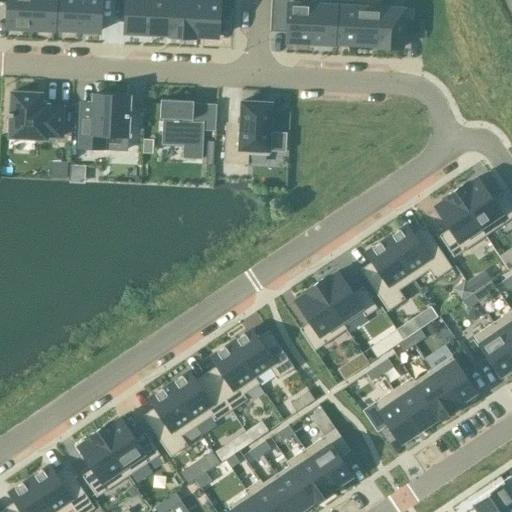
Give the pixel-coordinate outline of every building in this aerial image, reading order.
[(30,30),(31,0),(7,0),(6,28),(30,30)] [(52,30),(53,0),(31,0),(30,30),(54,31),(54,30),(52,30)] [(75,31),(76,0),(53,0),(52,30),(54,30),(75,31)] [(99,32),(100,0),(76,0),(75,31),(99,32)] [(148,34),(149,0),(125,0),(124,33),(148,34)] [(171,35),(172,0),(149,0),(148,34),(170,35),(171,35)] [(193,37),(195,0),(172,0),(171,35),(170,35),(170,37),(194,38),(194,37),(193,37)] [(217,38),(219,0),(195,0),(193,37),(194,37),(217,38)] [(309,44),(311,8),(311,0),(287,0),(286,42),(309,44)] [(332,44),(334,0),(336,1),(335,0),(311,0),(311,8),(309,44),(333,45),(333,44),(332,44)] [(355,45),(357,8),(357,6),(357,2),(356,2),(336,1),(334,0),(332,44),(333,44),(355,45)] [(378,46),(380,8),(381,8),(381,0),(356,0),(356,2),(357,2),(357,6),(357,8),(355,45),(377,46),(378,46)] [(221,6),(220,22),(232,22),(233,6),(221,6)] [(402,48),(404,9),(381,8),(380,8),(378,46),(377,46),(377,47),(402,48)] [(61,137),(62,107),(48,107),(48,105),(40,104),(41,94),(11,92),(10,118),(5,118),(5,133),(9,133),(9,137),(46,139),(46,137),(61,137)] [(127,136),(129,96),(93,94),(92,103),(80,102),(78,148),(104,149),(105,135),(127,136)] [(161,100),(160,118),(162,118),(161,144),(183,145),(182,158),(202,159),(203,122),(191,122),(192,119),(193,101),(161,100)] [(268,156),(270,103),(241,102),(239,133),(225,133),(223,163),(247,165),(248,155),(268,156)] [(466,182),(454,190),(485,236),(511,217),(511,208),(502,193),(491,200),(476,178),(467,184),(466,182)] [(444,200),(435,206),(450,228),(439,235),(453,257),(485,236),(454,190),(443,198),(444,200)] [(405,225),(386,239),(413,279),(428,269),(434,279),(451,268),(424,227),(412,235),(405,225)] [(372,261),(360,269),(381,301),(388,311),(405,299),(398,289),(413,279),(386,239),(366,252),(372,261)] [(327,276),(315,284),(343,325),(362,312),(365,316),(377,308),(362,287),(352,294),(339,275),(337,272),(328,278),(327,276)] [(511,274),(501,282),(507,290),(511,286),(511,274)] [(474,277),(466,282),(473,293),(481,287),(474,277)] [(455,286),(454,292),(461,301),(473,293),(466,282),(465,280),(455,286)] [(304,294),(295,300),(310,322),(299,329),(314,350),(346,329),(343,325),(315,284),(303,292),(304,294)] [(483,286),(473,293),(478,301),(489,294),(483,286)] [(473,293),(462,300),(467,309),(478,301),(473,293)] [(511,310),(493,323),(511,351),(511,310)] [(412,318),(401,325),(408,336),(417,330),(418,329),(421,327),(414,317),(412,318)] [(511,351),(493,323),(473,336),(499,375),(511,367),(511,351)] [(419,329),(409,336),(414,344),(425,337),(419,329)] [(250,330),(230,343),(253,376),(254,375),(268,366),(277,379),(293,368),(280,348),(269,331),(257,339),(250,330)] [(396,330),(386,336),(393,346),(402,340),(396,330)] [(409,336),(398,343),(403,352),(414,344),(409,336)] [(217,366),(206,373),(231,410),(247,399),(243,394),(259,383),(254,375),(253,376),(230,343),(211,356),(217,366)] [(451,356),(431,370),(435,375),(455,405),(456,405),(475,392),(451,356)] [(387,358),(376,366),(382,374),(393,367),(387,358)] [(376,366),(365,373),(371,381),(382,374),(376,366)] [(414,381),(413,382),(437,417),(436,418),(437,419),(457,406),(456,405),(455,405),(435,375),(431,370),(414,381)] [(188,372),(168,385),(196,426),(211,416),(214,421),(231,410),(206,373),(194,381),(188,372)] [(411,377),(393,390),(419,429),(436,418),(437,417),(413,382),(414,381),(411,377)] [(155,407),(143,415),(164,447),(170,456),(187,445),(181,436),(196,426),(168,385),(149,398),(155,407)] [(373,403),(362,410),(377,432),(387,425),(399,443),(419,429),(393,390),(373,403)] [(309,391),(300,396),(306,404),(306,405),(314,399),(309,391)] [(109,422),(97,430),(128,476),(159,454),(145,433),(134,440),(122,421),(119,418),(110,424),(109,422)] [(256,424),(245,431),(252,441),(263,434),(256,424)] [(288,425),(277,432),(282,441),(293,433),(288,425)] [(324,436),(304,449),(331,489),(332,488),(351,475),(338,457),(349,450),(335,429),(324,436)] [(86,440),(78,446),(92,468),(82,475),(96,497),(128,476),(97,430),(85,438),(86,440)] [(264,441),(256,446),(261,455),(270,449),(264,441)] [(226,444),(215,452),(222,462),(233,454),(226,444)] [(256,446),(248,452),(253,460),(261,455),(256,446)] [(304,449),(285,462),(288,466),(289,465),(313,501),(312,501),(313,502),(332,489),(332,488),(331,489),(304,449)] [(233,454),(225,460),(230,468),(239,462),(233,454)] [(193,464),(180,472),(187,484),(201,475),(193,464)] [(288,466),(275,474),(299,510),(312,501),(313,501),(289,465),(288,466)] [(48,466),(28,479),(50,511),(67,511),(71,510),(72,511),(87,511),(94,508),(66,467),(54,475),(48,466)] [(205,472),(194,480),(200,488),(211,481),(205,472)] [(262,483),(261,484),(280,511),(296,511),(299,510),(275,474),(262,483)] [(486,492),(470,503),(471,503),(471,504),(472,504),(476,511),(496,511),(503,508),(511,501),(511,478),(510,476),(506,478),(503,481),(486,492)] [(15,501),(4,509),(5,511),(50,511),(28,479),(9,492),(15,501)] [(259,479),(244,490),(246,494),(247,493),(259,511),(280,511),(261,484),(262,483),(259,479)] [(175,493),(164,500),(170,508),(181,501),(175,493)] [(246,494),(227,506),(231,511),(259,511),(247,493),(246,494)] [(164,500),(153,507),(156,511),(164,511),(170,508),(164,500)] [(511,511),(511,501),(503,508),(496,511),(511,511)]
